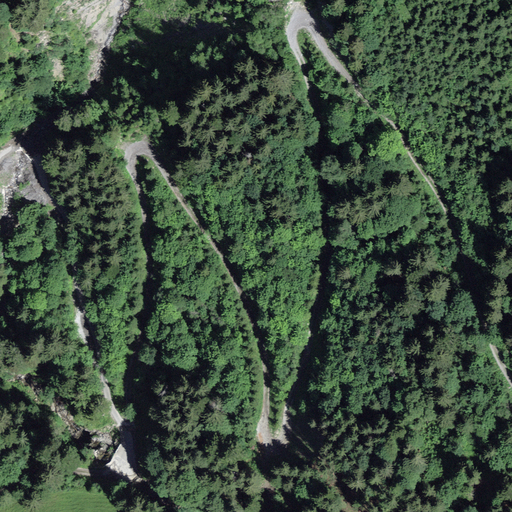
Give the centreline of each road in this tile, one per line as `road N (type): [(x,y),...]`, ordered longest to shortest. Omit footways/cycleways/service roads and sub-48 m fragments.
road 1 (track): [(128,441),(132,357),(152,260),(143,188),(129,154),(138,146),(155,147),(229,261),(267,366),(261,441),(276,457),(289,448),(325,250),(319,111),(295,41),(300,24),(316,29),(348,76),(402,127),(449,210),(484,325),(511,378)]
road 2 (unclassified): [(0,155),(25,142),(53,188),(70,246),(76,319),(128,441)]
road 3 (track): [(128,441),(128,461),(98,472),(47,470),(0,498)]
